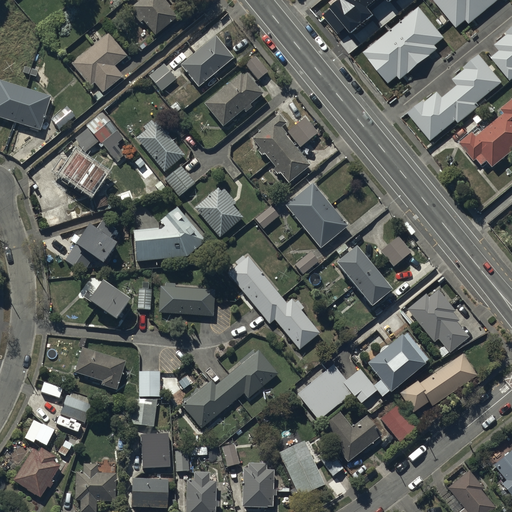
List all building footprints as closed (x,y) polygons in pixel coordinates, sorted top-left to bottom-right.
[(142,0),(130,11),(140,23),(143,20),(155,35),(177,17),(162,0),(142,0)] [(346,0),(344,2),(364,27),(396,0),(346,0)] [(433,0),(457,28),(466,20),(469,24),(497,0),(433,0)] [(444,38),(418,6),(362,53),(388,84),(397,76),(400,79),(437,48),(435,45),(444,38)] [(511,26),(506,32),(508,33),(494,44),(499,51),(491,57),(511,81),(511,79),(511,26)] [(126,57),(107,34),(71,64),(90,87),(95,84),(102,93),(122,77),(114,66),(126,57)] [(234,58),(216,35),(180,65),(199,88),(234,58)] [(430,141),(455,120),(457,123),(479,105),(476,102),(502,81),(493,71),(494,70),(490,65),(489,66),(479,54),(464,66),(465,68),(453,79),(457,85),(442,98),(437,92),(423,103),(422,101),(407,113),(430,141)] [(267,72),(255,56),(245,64),(251,72),(252,71),(258,79),(267,72)] [(176,79),(163,65),(147,79),(160,93),(176,79)] [(263,94),(247,73),(243,76),(241,74),(204,103),(222,127),(244,110),(246,112),(253,107),(250,104),(263,94)] [(50,97),(0,81),(0,117),(40,130),(50,97)] [(118,98),(104,110),(107,115),(122,102),(118,98)] [(493,167),(511,150),(511,100),(501,109),(505,113),(477,137),(473,132),(459,143),(474,161),(477,159),(482,165),(488,161),(493,167)] [(67,107),(51,120),(59,129),(75,116),(67,107)] [(123,138),(102,113),(86,126),(88,129),(75,139),(76,140),(72,144),(76,148),(80,145),(86,152),(100,141),(116,161),(124,155),(115,144),(123,138)] [(279,115),(258,132),(259,133),(251,140),(259,149),(257,151),(262,157),(264,155),(275,168),(272,170),(277,176),(279,174),(287,183),(310,165),(279,129),(286,123),(279,115)] [(186,157),(153,117),(142,126),(145,130),(136,138),(165,174),(186,157)] [(304,117),(286,131),(299,148),(317,134),(304,117)] [(104,173),(76,154),(62,174),(90,193),(104,173)] [(180,165),(165,179),(179,196),(195,183),(180,165)] [(346,226),(312,183),(285,205),(319,247),(346,226)] [(223,186),(195,209),(218,238),(243,218),(233,206),(236,203),(223,186)] [(278,216),(269,206),(254,220),(263,230),(278,216)] [(164,227),(133,230),(135,262),(186,258),(206,240),(176,207),(159,222),(164,227)] [(74,234),(70,241),(75,244),(65,261),(85,272),(93,258),(103,264),(115,243),(110,240),(116,229),(101,220),(96,230),(88,225),(80,238),(74,234)] [(396,236),(379,251),(393,268),(411,253),(396,236)] [(240,238),(228,248),(235,256),(247,246),(240,238)] [(355,246),(334,262),(369,307),(390,290),(355,246)] [(318,262),(308,251),(293,265),(303,275),(318,262)] [(237,265),(227,272),(269,324),(274,321),(298,351),(319,334),(301,311),(304,308),(297,300),(294,303),(291,299),(286,303),(248,256),(245,258),(242,256),(235,262),(237,265)] [(87,290),(83,297),(116,319),(130,299),(102,279),(92,293),(87,290)] [(160,282),(158,313),(213,316),(214,289),(176,287),(176,283),(160,282)] [(425,294),(406,310),(433,343),(437,340),(448,354),(468,338),(456,323),(458,321),(452,313),(454,312),(437,290),(428,298),(425,294)] [(332,365),(295,394),(317,422),(351,395),(359,405),(376,391),(381,398),(427,361),(405,333),(366,365),(378,381),(372,386),(358,369),(344,380),(332,365)] [(127,361),(82,347),(74,373),(102,381),(100,385),(117,390),(127,361)] [(185,402),(182,405),(201,429),(243,393),(248,399),(278,374),(259,351),(255,354),(252,351),(239,362),(240,364),(216,385),(212,380),(199,390),(197,388),(183,400),(185,402)] [(412,413),(428,402),(431,407),(477,376),(463,355),(418,384),(417,382),(399,394),(412,413)] [(161,371),(138,371),(137,396),(158,397),(158,388),(161,388),(161,371)] [(65,401),(60,414),(85,423),(94,401),(71,392),(70,395),(64,392),(61,399),(65,401)] [(376,396),(362,407),(369,416),(383,405),(376,396)] [(126,402),(121,401),(120,419),(131,420),(132,402),(130,402),(130,400),(127,400),(126,402)] [(156,402),(133,400),(131,425),(151,427),(150,430),(154,430),(156,402)] [(397,408),(381,421),(400,445),(416,431),(397,408)] [(339,413),(320,428),(347,463),(381,435),(366,416),(351,428),(339,413)] [(281,452),(277,454),(298,497),(322,485),(297,431),(276,441),(281,452)] [(78,438),(66,432),(62,441),(74,447),(78,438)] [(168,435),(140,437),(143,471),(171,469),(168,435)] [(233,444),(221,448),(227,467),(239,463),(233,444)] [(31,449),(13,481),(27,489),(26,491),(40,499),(47,487),(51,490),(55,484),(50,481),(60,465),(53,461),(57,455),(42,447),(39,453),(31,449)] [(501,484),(511,496),(511,495),(511,452),(510,450),(492,465),(505,481),(501,484)] [(189,451),(175,451),(175,472),(189,472),(189,451)] [(330,451),(319,460),(331,476),(343,468),(330,451)] [(248,468),(242,468),(241,508),(267,508),(267,507),(272,507),(273,496),(276,496),(276,492),(289,493),(281,473),(274,473),(274,470),(267,470),(267,464),(248,463),(248,468)] [(365,472),(359,463),(346,473),(353,481),(365,472)] [(83,472),(75,472),(74,501),(80,501),(79,511),(94,511),(95,501),(115,502),(117,474),(97,473),(98,464),(83,464),(83,472)] [(468,471),(446,489),(463,508),(458,511),(489,511),(494,508),(480,490),(482,488),(468,471)] [(193,481),(187,481),(185,511),(215,511),(216,506),(218,506),(219,482),(210,481),(210,473),(194,472),(193,481)] [(169,479),(132,477),(130,506),(167,508),(169,479)]
